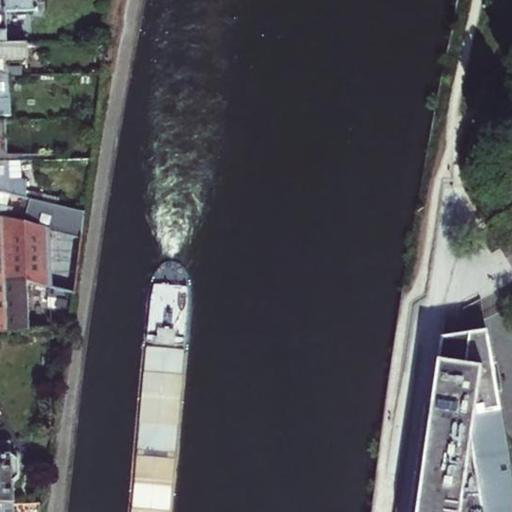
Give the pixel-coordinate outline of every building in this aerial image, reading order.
[(0,0),(0,11),(39,10),(38,0),(0,0)] [(0,11),(0,44),(8,45),(7,25),(39,24),(39,10),(0,11)] [(0,44),(0,76),(8,76),(7,61),(27,60),(27,53),(37,53),(37,44),(8,45),(0,44)] [(8,76),(0,76),(0,115),(10,115),(8,76)] [(0,120),(0,162),(8,162),(6,121),(0,120)] [(0,162),(0,191),(11,194),(30,199),(31,191),(27,191),(27,180),(21,180),(21,162),(8,162),(0,162)] [(0,191),(0,218),(24,224),(26,215),(13,212),(14,206),(8,205),(11,194),(0,191)] [(0,218),(0,274),(78,294),(88,214),(30,199),(26,215),(24,224),(0,218)] [(0,331),(73,328),(78,294),(0,274),(0,331)] [(511,511),(511,473),(491,331),(446,338),(420,511),(511,511)] [(0,506),(15,506),(14,486),(21,479),(21,463),(12,456),(12,443),(0,443),(0,506)]
